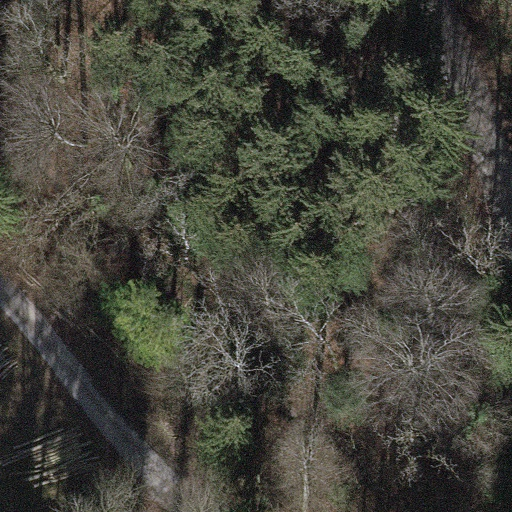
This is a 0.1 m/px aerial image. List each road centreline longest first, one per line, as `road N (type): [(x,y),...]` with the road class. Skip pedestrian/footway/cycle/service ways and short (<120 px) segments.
road 1 (track): [(202,511),(0,290)]
road 2 (track): [(430,0),(511,208)]
